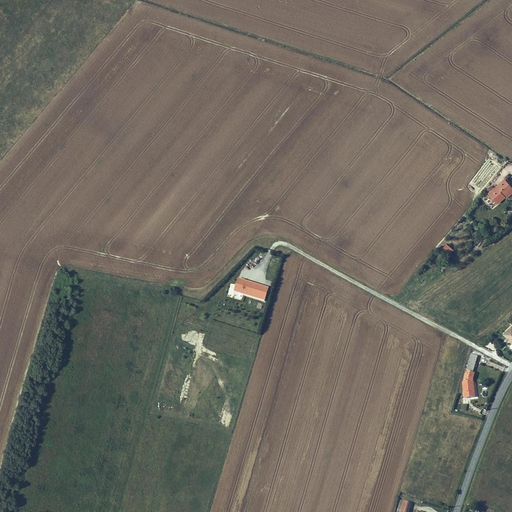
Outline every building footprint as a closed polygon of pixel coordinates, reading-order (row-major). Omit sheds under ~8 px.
[(511,191),(505,184),(488,197),(497,207),(504,200),(502,198),(511,191)] [(448,259),(453,255),(447,248),(442,253),(448,259)] [(265,301),(268,289),(238,280),(235,292),(265,301)] [(511,326),(503,334),(511,343),(511,326)] [(472,373),(476,361),(470,360),(466,371),(472,373)] [(462,386),(461,386),(462,400),(474,399),(472,385),(471,385),(474,376),(466,373),(462,386)] [(408,511),(411,505),(404,503),(401,511),(399,511),(398,511),(408,511)]
